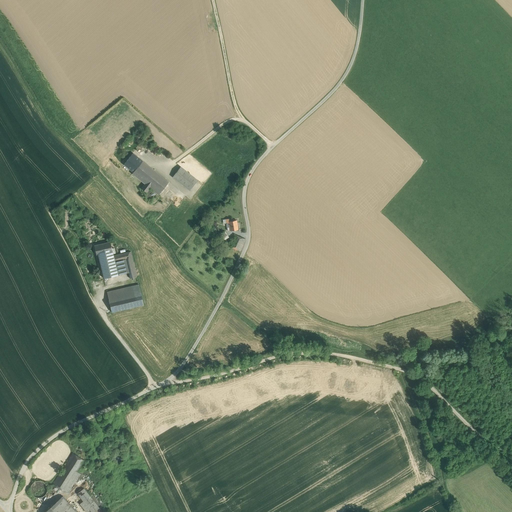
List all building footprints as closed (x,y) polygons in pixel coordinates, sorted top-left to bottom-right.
[(150,133),(144,139),(147,141),(153,136),(150,133)] [(142,161),(133,153),(124,164),(134,171),(142,161)] [(168,182),(142,161),(134,171),(132,173),(145,183),(141,188),(147,192),(150,187),(157,193),(159,194),(168,182)] [(198,180),(180,167),(173,177),(190,190),(198,180)] [(147,192),(143,196),(150,201),(157,193),(150,187),(147,192)] [(236,220),(230,221),(229,218),(226,219),(227,223),(226,223),(228,231),(230,230),(230,231),(238,229),(236,220)] [(245,239),(234,234),(229,246),(240,251),(245,239)] [(110,242),(94,245),(96,255),(98,254),(99,259),(113,256),(110,242)] [(84,247),(77,252),(79,256),(86,251),(84,247)] [(113,256),(99,259),(104,278),(118,275),(115,261),(126,259),(129,272),(130,278),(137,277),(131,251),(113,256)] [(115,261),(118,275),(129,272),(126,259),(115,261)] [(139,284),(107,292),(112,312),(143,305),(139,284)] [(73,453),(48,492),(54,495),(58,488),(68,494),(81,474),(78,472),(85,461),(73,453)] [(47,492),(47,489),(47,486),(45,483),(42,481),(39,481),(35,481),(33,483),(31,486),(30,489),(31,493),(33,495),(36,497),(39,498),(42,497),(45,495),(47,492)] [(93,511),(99,508),(84,488),(77,494),(83,501),(80,504),(86,511),(89,509),(91,511),(93,511)] [(76,511),(63,496),(44,511),(76,511)]
